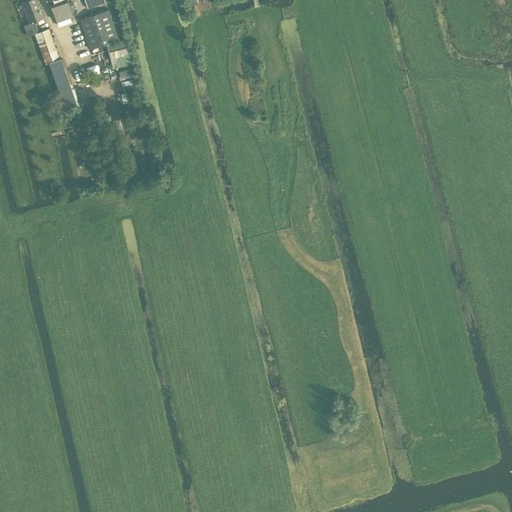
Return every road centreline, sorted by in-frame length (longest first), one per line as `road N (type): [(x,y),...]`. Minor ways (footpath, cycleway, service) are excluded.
road 1 (track): [(337,0),(171,38),(160,0)]
road 2 (track): [(511,79),(395,86),(370,0)]
